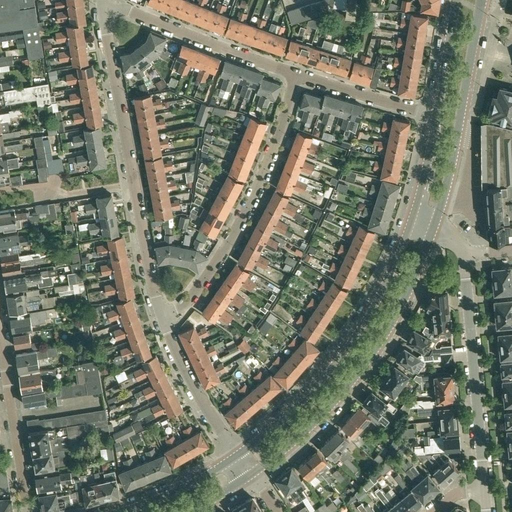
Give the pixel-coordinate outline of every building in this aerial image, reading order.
[(0,0),(0,30),(22,27),(28,60),(44,57),(33,0),(0,0)] [(158,0),(157,5),(166,9),(169,0),(158,0)] [(169,0),(166,9),(176,13),(180,0),(169,0)] [(180,0),(176,13),(185,16),(191,1),(187,0),(180,0)] [(185,16),(194,20),(202,0),(198,0),(199,0),(198,4),(191,1),(185,16)] [(206,0),(202,0),(194,20),(204,24),(209,9),(202,6),(204,2),(206,3),(206,0)] [(333,11),(333,7),(334,5),(334,0),(323,0),(328,13),(333,11)] [(346,0),(334,0),(334,5),(333,7),(335,7),(345,9),(346,0)] [(409,0),(401,0),(400,9),(409,11),(410,0),(409,0)] [(439,0),(420,0),(422,2),(420,10),(437,13),(439,0)] [(222,31),(228,16),(221,14),(223,10),(224,11),(226,6),(225,5),(226,3),(223,1),(222,4),(213,28),(222,31)] [(321,1),(316,3),(319,15),(325,14),(321,1)] [(84,13),(83,3),(68,5),(69,11),(56,12),(57,17),(84,13)] [(204,24),(213,28),(222,4),(218,3),(216,7),(218,8),(217,12),(209,9),(204,24)] [(314,17),(319,15),(316,3),(310,4),(314,17)] [(310,4),(304,6),(308,18),(314,17),(310,4)] [(304,6),(299,8),(302,20),(308,18),(304,6)] [(299,8),(293,10),(297,22),(302,20),(299,8)] [(334,9),(332,20),(344,22),(346,11),(334,9)] [(47,10),(38,12),(40,19),(48,18),(47,10)] [(291,23),(297,22),(293,10),(287,11),(291,23)] [(243,12),(239,11),(237,15),(239,16),(238,20),(230,17),(225,33),(234,36),(243,12)] [(247,13),(243,12),(234,36),(244,40),(249,24),(242,22),(243,17),(245,18),(247,13)] [(85,23),(84,13),(57,17),(58,22),(70,20),(71,24),(81,23),(82,24),(85,23)] [(400,21),(425,25),(427,15),(411,13),(409,20),(405,20),(406,18),(401,17),(400,21)] [(257,27),(249,24),(244,40),(253,43),(262,19),(258,17),(256,22),(258,23),(257,27)] [(253,43),(263,46),(268,31),(261,29),(263,24),(264,25),(266,20),(262,19),(253,43)] [(423,35),(425,25),(400,21),(400,26),(404,27),(405,25),(409,25),(407,33),(423,35)] [(81,23),(71,24),(67,25),(68,31),(55,33),(56,37),(83,33),(82,24),(81,23)] [(275,34),(268,31),(263,46),(272,50),(281,26),(276,24),(275,29),(277,30),(275,34)] [(285,27),(281,26),(272,50),(282,53),(287,38),(280,36),(282,31),(283,32),(285,27)] [(379,37),(381,29),(374,28),(372,36),(379,37)] [(166,37),(165,37),(150,31),(146,40),(168,56),(171,52),(166,49),(165,50),(161,47),(163,43),(166,37)] [(85,43),(83,33),(56,37),(57,42),(69,40),(70,45),(85,43)] [(397,41),(422,45),(423,35),(407,33),(406,40),(402,40),(402,38),(398,37),(397,41)] [(23,39),(15,40),(17,49),(25,47),(23,39)] [(285,54),(296,58),(301,43),(301,40),(297,39),(296,41),(290,40),(285,54)] [(168,56),(146,40),(146,41),(139,46),(150,60),(158,53),(162,55),(161,56),(165,59),(168,56)] [(324,50),(320,49),(315,64),(326,67),(331,52),(331,50),(333,44),(334,42),(328,40),(324,50)] [(346,40),(344,46),(353,52),(354,49),(346,40)] [(420,55),(422,45),(397,41),(396,46),(401,46),(401,45),(405,45),(404,53),(420,55)] [(306,44),(301,43),(296,58),(306,61),(311,46),(311,44),(306,42),(306,44)] [(58,52),(59,57),(86,53),(85,43),(70,45),(71,50),(58,52)] [(182,73),(191,48),(182,44),(177,58),(182,60),(178,72),(182,73)] [(331,52),(326,67),(336,71),(340,55),(344,46),(339,44),(338,46),(333,44),(331,50),(331,52)] [(315,47),(311,46),(306,61),(315,64),(320,49),(321,47),(316,45),(315,47)] [(139,46),(131,53),(141,76),(145,74),(144,71),(152,64),(149,60),(150,60),(139,46)] [(201,51),(191,48),(182,73),(187,75),(191,63),(196,65),(201,51)] [(210,55),(201,51),(196,65),(201,67),(196,79),(201,81),(210,55)] [(88,63),(86,53),(59,57),(59,62),(72,60),(73,65),(88,63)] [(141,76),(131,53),(120,55),(123,71),(136,69),(138,73),(136,74),(138,78),(139,78),(139,80),(143,79),(141,76)] [(394,57),(394,61),(418,65),(420,55),(404,53),(403,60),(399,60),(399,58),(394,57)] [(349,77),(359,80),(366,55),(362,54),(361,58),(363,59),(362,63),(354,61),(349,77)] [(214,73),(220,58),(210,55),(201,81),(205,82),(210,71),(214,73)] [(345,57),(340,55),(336,71),(346,74),(351,56),(346,55),(345,57)] [(370,56),(366,55),(359,80),(369,83),(373,67),(366,65),(367,60),(369,61),(370,56)] [(234,64),(224,60),(220,73),(225,75),(220,88),(225,90),(234,64)] [(417,75),(418,65),(394,61),(393,66),(398,66),(398,65),(402,65),(401,73),(417,75)] [(92,64),(82,66),(77,67),(78,72),(66,74),(66,79),(94,74),(92,64)] [(244,67),(234,64),(225,90),(230,91),(234,79),(239,81),(244,67)] [(253,70),(244,67),(239,81),(244,83),(239,95),(244,96),(253,70)] [(56,70),(48,72),(50,82),(56,81),(55,79),(57,79),(56,70)] [(253,70),(244,96),(249,98),(253,86),(258,88),(261,78),(263,74),(253,70)] [(415,85),(417,75),(401,73),(400,80),(395,80),(396,78),(391,77),(390,81),(415,85)] [(95,84),(94,74),(66,79),(67,84),(80,82),(81,87),(95,84)] [(369,87),(375,89),(379,78),(373,76),(369,87)] [(271,81),(261,78),(258,88),(256,92),(262,94),(256,109),(260,111),(262,107),(271,81)] [(159,90),(166,86),(162,79),(155,83),(159,90)] [(271,81),(262,107),(266,109),(270,96),(275,98),(280,84),(271,81)] [(415,85),(390,81),(390,86),(394,86),(395,84),(399,85),(397,93),(413,95),(415,85)] [(47,83),(33,85),(2,90),(0,90),(0,106),(5,104),(36,99),(38,106),(52,104),(52,103),(51,102),(50,91),(48,83),(47,83)] [(97,94),(95,84),(81,87),(82,92),(69,94),(70,99),(97,94)] [(511,86),(509,86),(508,90),(499,87),(497,97),(493,97),(491,104),(489,105),(488,109),(489,111),(488,113),(493,114),(492,118),(499,119),(498,120),(504,122),(505,121),(511,122),(511,86)] [(299,106),(303,107),(305,108),(301,120),(305,121),(313,95),(304,92),(299,106)] [(99,104),(97,94),(70,99),(71,103),(84,101),(85,106),(99,104)] [(134,97),(136,107),(162,103),(161,98),(156,99),(156,101),(151,102),(150,94),(134,97)] [(324,94),(323,98),(320,108),(325,109),(322,121),(326,123),(334,97),(324,94)] [(323,98),(313,95),(305,121),(309,123),(313,110),(319,112),(320,108),(323,98)] [(334,97),(326,123),(331,124),(334,112),(339,114),(344,100),(334,97)] [(353,103),(344,100),(339,114),(344,116),(341,128),(345,129),(353,103)] [(157,108),(162,107),(162,103),(136,107),(138,117),(154,114),(153,106),(157,106),(157,108)] [(204,125),(209,111),(211,106),(202,103),(195,122),(204,125)] [(363,106),(353,103),(345,129),(350,131),(353,119),(359,121),(363,106)] [(39,116),(53,114),(53,112),(53,111),(52,104),(38,106),(39,116)] [(73,114),(74,118),(101,114),(99,104),(85,106),(85,112),(73,114)] [(226,110),(211,106),(209,111),(224,116),(226,110)] [(9,112),(0,113),(0,131),(8,131),(7,121),(10,121),(10,117),(22,115),(21,108),(9,110),(9,112)] [(55,111),(57,121),(63,120),(62,120),(61,110),(58,111),(53,111),(53,112),(55,111)] [(102,124),(101,114),(74,118),(74,123),(87,121),(88,126),(102,124)] [(138,117),(140,127),(165,122),(173,121),(173,117),(159,119),(160,121),(156,122),(154,114),(138,117)] [(247,126),(263,132),(266,122),(251,117),(247,126)] [(388,123),(383,122),(382,126),(406,131),(409,121),(393,118),(391,126),(387,125),(388,123)] [(63,120),(57,121),(59,131),(65,130),(63,120)] [(166,126),(165,122),(140,127),(141,137),(158,134),(156,126),(161,125),(161,127),(166,126)] [(210,132),(213,124),(207,122),(205,129),(210,132)] [(511,128),(486,123),(484,123),(485,188),(486,188),(487,192),(486,192),(487,219),(488,219),(489,223),(511,221),(511,128)] [(57,133),(55,124),(47,125),(48,135),(57,133)] [(73,137),(74,141),(101,137),(99,126),(84,129),(85,135),(73,137)] [(244,135),(259,141),(263,132),(247,126),(244,135)] [(389,138),(404,141),(406,131),(382,126),(381,130),(386,131),(386,130),(390,130),(389,138)] [(0,133),(0,142),(3,142),(3,139),(19,136),(18,131),(0,133)] [(298,131),(294,141),(319,151),(320,146),(310,142),(312,137),(298,131)] [(209,143),(212,136),(204,133),(203,140),(209,143)] [(159,142),(158,134),(141,137),(143,147),(168,142),(168,138),(163,139),(163,141),(159,142)] [(255,151),(259,141),(244,135),(240,145),(255,151)] [(36,148),(44,146),(43,141),(42,136),(34,137),(36,148)] [(88,149),(102,146),(101,137),(74,141),(68,142),(69,146),(74,145),(74,146),(87,144),(88,149)] [(404,141),(389,138),(387,146),(383,145),(383,143),(373,141),(372,145),(378,146),(402,151),(404,141)] [(43,141),(44,146),(45,158),(46,161),(53,160),(50,145),(49,140),(43,141)] [(317,155),(319,151),(294,141),(291,150),(304,156),(306,151),(317,155)] [(4,146),(3,142),(0,142),(0,151),(22,148),(21,143),(4,146)] [(168,142),(143,147),(145,157),(155,155),(161,154),(160,146),(164,145),(164,147),(169,146),(168,142)] [(240,145),(236,154),(251,160),(255,151),(240,145)] [(37,159),(45,158),(44,146),(36,148),(37,159)] [(77,161),(104,156),(102,146),(88,149),(89,154),(76,156),(77,161)] [(400,161),(402,151),(378,146),(377,150),(382,151),(382,149),(386,150),(385,158),(400,161)] [(302,161),(304,156),(291,150),(287,160),(312,170),(314,165),(302,161)] [(214,157),(201,151),(200,159),(210,164),(214,157)] [(233,164),(248,170),(251,160),(236,154),(233,164)] [(0,155),(0,164),(19,162),(18,157),(7,159),(6,155),(0,155)] [(91,163),(92,168),(92,169),(106,166),(104,156),(77,161),(78,165),(91,163)] [(147,168),(172,164),(177,163),(176,159),(166,161),(167,163),(163,164),(161,156),(145,159),(147,168)] [(35,159),(37,168),(47,166),(47,165),(46,161),(45,158),(37,159),(35,159)] [(398,171),(400,161),(385,158),(383,166),(379,165),(379,163),(369,160),(368,165),(374,166),(398,171)] [(54,164),(56,173),(63,172),(61,159),(54,160),(54,164)] [(47,165),(47,166),(48,174),(56,173),(54,164),(54,160),(53,160),(46,161),(47,165)] [(312,170),(287,160),(283,169),(297,174),(299,169),(311,174),(312,170)] [(19,167),(19,162),(0,164),(0,174),(9,173),(8,168),(19,167)] [(172,164),(147,168),(149,178),(165,176),(163,168),(167,167),(168,169),(173,169),(172,164)] [(233,164),(231,167),(229,173),(244,179),(248,170),(233,164)] [(48,176),(48,174),(47,166),(37,168),(39,182),(47,181),(46,176),(48,176)] [(382,170),(380,178),(396,181),(398,171),(374,166),(373,170),(377,171),(378,169),(382,170)] [(308,179),(297,174),(283,169),(280,178),(305,188),(313,191),(315,187),(306,184),(308,179)] [(187,182),(192,181),(194,171),(190,171),(185,172),(187,182)] [(345,180),(354,183),(356,174),(347,171),(345,180)] [(9,177),(9,173),(0,174),(0,183),(8,183),(9,187),(21,185),(20,175),(9,177)] [(223,184),(238,191),(243,182),(228,175),(223,184)] [(149,178),(151,188),(175,184),(175,180),(170,180),(170,183),(166,183),(165,176),(149,178)] [(305,188),(280,178),(276,188),(290,193),(292,189),(303,193),(305,188)] [(370,189),(395,197),(399,185),(383,180),(380,190),(375,188),(376,186),(371,185),(370,189)] [(151,188),(152,198),(168,195),(167,188),(171,187),(171,189),(176,189),(175,184),(151,188)] [(223,184),(219,193),(233,200),(238,191),(223,184)] [(392,208),(395,197),(370,189),(369,193),(373,195),(374,193),(378,194),(375,204),(392,208)] [(275,190),(271,199),(295,212),(297,207),(286,201),(289,197),(275,190)] [(228,209),(233,200),(219,193),(214,202),(228,209)] [(78,210),(86,209),(113,204),(111,194),(97,196),(97,200),(97,202),(77,205),(78,210)] [(170,203),(168,195),(152,198),(154,208),(179,204),(178,199),(173,200),(174,202),(170,203)] [(271,199),(266,207),(279,215),(282,210),(293,216),(295,212),(271,199)] [(214,202),(209,210),(224,218),(228,209),(214,202)] [(337,204),(332,202),(329,209),(333,211),(337,204)] [(49,213),(47,214),(47,218),(48,220),(57,218),(54,203),(49,204),(50,213),(49,213)] [(49,213),(50,213),(49,204),(35,206),(36,212),(32,212),(33,216),(39,215),(47,214),(49,213)] [(113,204),(86,209),(87,214),(99,212),(100,217),(115,214),(113,204)] [(156,218),(166,217),(172,216),(171,208),(175,207),(175,209),(180,208),(179,204),(154,208),(156,218)] [(363,212),(388,220),(392,208),(375,204),(372,213),(368,211),(369,210),(364,208),(363,212)] [(277,220),(279,215),(266,207),(261,216),(285,229),(292,233),(294,229),(277,220)] [(0,211),(0,221),(30,216),(29,212),(15,215),(14,210),(0,211)] [(219,227),(224,218),(209,210),(204,219),(219,227)] [(384,231),(388,220),(363,212),(359,211),(359,214),(362,215),(362,216),(366,218),(367,216),(371,217),(368,226),(384,231)] [(116,224),(115,214),(100,217),(101,222),(88,224),(89,229),(116,224)] [(33,216),(30,216),(0,221),(0,230),(28,226),(28,221),(39,220),(39,215),(33,216)] [(186,228),(189,218),(181,216),(178,226),(186,228)] [(261,216),(256,225),(270,232),(272,227),(283,233),(285,229),(261,216)] [(179,263),(182,246),(171,244),(171,240),(173,240),(173,234),(173,227),(172,217),(169,218),(168,261),(179,263)] [(158,263),(168,261),(169,218),(164,219),(164,222),(162,222),(163,228),(164,228),(165,234),(164,234),(164,240),(166,240),(166,244),(155,246),(158,263)] [(219,227),(204,219),(200,228),(214,236),(219,227)] [(511,223),(488,225),(488,230),(486,231),(487,237),(489,238),(489,243),(511,240),(511,223)] [(104,236),(108,236),(118,234),(116,224),(89,229),(90,234),(103,231),(104,236)] [(267,237),(270,232),(256,225),(252,234),(276,247),(278,243),(267,237)] [(347,230),(370,241),(374,231),(360,225),(357,232),(353,230),(354,229),(349,226),(348,229),(347,230)] [(365,250),(370,241),(347,230),(346,234),(350,236),(351,235),(354,237),(351,244),(365,250)] [(0,235),(0,244),(36,239),(36,234),(30,235),(18,237),(18,233),(0,235)] [(247,243),(260,250),(263,245),(274,251),(276,247),(252,234),(247,243)] [(122,235),(112,237),(107,238),(109,244),(93,247),(94,252),(97,251),(124,245),(122,235)] [(184,237),(182,246),(179,263),(189,265),(199,241),(195,239),(194,244),(196,244),(194,249),(188,248),(190,238),(184,237)] [(28,240),(0,244),(0,250),(0,252),(0,253),(7,252),(15,251),(20,250),(20,246),(29,244),(28,240)] [(208,257),(199,251),(198,250),(200,246),(202,247),(203,242),(199,241),(189,265),(198,271),(208,257)] [(258,255),(260,250),(247,243),(242,252),(266,265),(268,261),(258,255)] [(339,248),(362,259),(365,250),(351,244),(348,250),(344,248),(345,246),(341,244),(339,248)] [(126,255),(124,245),(97,251),(98,256),(111,253),(112,258),(126,255)] [(358,266),(362,259),(339,248),(332,245),(331,245),(329,248),(342,254),(342,253),(346,254),(343,259),(358,266)] [(317,249),(310,246),(307,251),(315,254),(317,249)] [(303,252),(296,248),(294,253),(301,257),(303,252)] [(18,252),(1,254),(2,264),(19,261),(43,257),(45,257),(44,251),(18,255),(18,252)] [(266,265),(242,252),(238,261),(250,268),(253,263),(264,269),(266,265)] [(128,265),(126,255),(112,258),(113,263),(100,266),(101,270),(128,265)] [(20,266),(32,264),(44,262),(43,257),(19,261),(2,264),(4,273),(21,270),(20,266)] [(296,261),(289,257),(286,263),(293,267),(296,261)] [(332,263),(331,267),(353,277),(358,266),(343,259),(339,268),(336,266),(337,265),(332,263)] [(79,262),(70,264),(71,267),(69,267),(70,272),(80,270),(79,262)] [(237,263),(231,271),(255,289),(258,286),(255,284),(256,283),(245,276),(248,271),(237,263)] [(292,267),(286,263),(282,269),(288,273),(292,267)] [(349,286),(353,277),(331,267),(323,263),(321,267),(329,270),(333,272),(334,271),(338,273),(334,280),(349,286)] [(128,265),(101,270),(102,275),(114,272),(116,278),(130,275),(128,265)] [(493,279),(493,281),(511,280),(510,273),(511,272),(511,266),(492,269),(492,274),(491,274),(491,280),(493,279)] [(25,272),(4,276),(5,284),(34,279),(49,276),(48,270),(40,271),(40,273),(25,276),(25,272)] [(72,284),(83,282),(81,271),(67,274),(69,284),(72,284)] [(255,289),(231,271),(225,279),(237,288),(240,284),(250,291),(251,290),(254,291),(255,289)] [(132,285),(130,275),(116,278),(117,283),(104,285),(105,290),(132,285)] [(5,284),(7,293),(27,289),(27,285),(38,283),(39,287),(53,285),(51,276),(49,277),(49,276),(34,279),(5,284)] [(234,293),(237,288),(225,279),(219,288),(242,304),(244,300),(234,293)] [(511,280),(493,281),(493,282),(492,282),(492,288),(493,288),(494,294),(511,292),(511,285),(511,286),(511,280)] [(323,281),(321,285),(341,299),(347,290),(334,281),(329,288),(326,286),(327,284),(323,281)] [(83,282),(72,284),(74,294),(85,292),(83,282)] [(336,308),(341,299),(321,285),(315,282),(313,285),(322,291),(323,290),(326,292),(322,299),(336,308)] [(134,295),(132,285),(105,290),(106,295),(119,292),(120,298),(124,297),(134,295)] [(430,311),(431,318),(448,317),(446,291),(445,289),(445,288),(443,287),(442,286),(441,286),(439,287),(438,288),(438,289),(438,291),(432,292),(425,309),(430,311)] [(279,290),(275,287),(269,297),(273,300),(279,290)] [(219,288),(213,296),(226,305),(229,300),(239,307),(242,304),(219,288)] [(24,292),(7,295),(8,304),(41,299),(41,298),(47,297),(46,293),(24,297),(24,292)] [(84,292),(75,294),(77,302),(86,301),(84,292)] [(223,309),(226,305),(213,296),(208,304),(230,320),(233,316),(223,309)] [(121,301),(117,302),(119,308),(106,312),(108,316),(134,307),(131,297),(121,301)] [(331,315),(336,308),(322,299),(318,305),(315,303),(315,301),(311,298),(309,301),(331,315)] [(494,307),(495,314),(511,312),(511,298),(506,299),(506,300),(495,301),(495,307),(494,307)] [(8,304),(10,313),(27,311),(26,306),(42,304),(41,299),(8,304)] [(311,315),(325,324),(331,315),(309,301),(307,305),(311,308),(312,306),(315,309),(311,315)] [(228,324),(230,320),(208,304),(202,313),(214,321),(217,316),(228,324)] [(137,316),(134,307),(108,316),(102,319),(103,323),(122,317),(123,322),(137,316)] [(46,310),(29,312),(10,315),(13,332),(32,329),(31,325),(45,323),(44,319),(47,318),(46,310)] [(511,312),(495,314),(495,320),(496,320),(497,326),(510,325),(510,330),(511,330),(511,312)] [(277,317),(270,313),(265,319),(272,324),(277,317)] [(325,324),(311,315),(307,321),(303,319),(304,318),(300,315),(298,318),(319,332),(325,324)] [(114,335),(141,326),(137,316),(123,322),(125,327),(113,331),(114,335)] [(440,334),(450,333),(448,317),(431,318),(432,330),(430,330),(431,336),(434,337),(440,337),(440,334)] [(313,341),(319,332),(298,318),(295,322),(300,325),(301,323),(304,325),(300,332),(313,341)] [(90,321),(81,323),(83,331),(91,329),(90,321)] [(262,324),(258,329),(264,334),(268,329),(262,324)] [(247,330),(251,334),(255,328),(251,325),(247,330)] [(144,335),(141,326),(114,335),(116,340),(128,335),(130,340),(144,335)] [(179,332),(183,341),(206,331),(204,327),(199,329),(200,331),(196,333),(193,326),(179,332)] [(420,353),(421,353),(424,355),(452,352),(451,345),(441,346),(441,348),(436,348),(435,344),(436,342),(413,330),(407,341),(422,350),(420,353)] [(499,345),(499,346),(511,344),(511,330),(510,330),(510,332),(498,334),(498,339),(497,340),(498,345),(499,345)] [(206,331),(183,341),(187,350),(202,344),(199,337),(202,335),(203,337),(208,335),(206,331)] [(31,343),(29,332),(13,335),(15,345),(26,343),(27,350),(39,349),(38,342),(31,343)] [(120,350),(122,354),(147,345),(144,335),(130,340),(132,346),(120,350)] [(291,342),(310,359),(318,349),(305,338),(299,346),(295,343),(296,341),(293,339),(291,342)] [(244,353),(250,347),(243,340),(237,346),(244,353)] [(187,350),(191,359),(214,349),(224,344),(222,341),(213,346),(208,347),(209,349),(205,351),(202,344),(187,350)] [(237,348),(234,342),(227,345),(230,352),(237,348)] [(302,367),(310,359),(291,342),(288,345),(291,348),(292,347),(295,349),(289,356),(302,367)] [(511,344),(499,346),(499,348),(498,348),(498,353),(500,353),(500,359),(511,357),(511,344)] [(151,355),(147,345),(122,354),(123,359),(135,355),(137,360),(151,355)] [(453,364),(452,352),(424,355),(421,353),(419,357),(404,348),(401,353),(398,353),(396,357),(397,359),(396,360),(417,373),(425,361),(441,360),(442,366),(453,364)] [(216,353),(214,349),(191,359),(196,368),(211,362),(207,356),(211,354),(212,355),(216,353)] [(46,350),(17,354),(19,371),(39,368),(37,358),(47,357),(46,350)] [(145,366),(133,372),(135,376),(160,364),(158,360),(156,354),(150,357),(142,361),(145,366)] [(275,360),(294,377),(302,367),(289,356),(283,364),(280,361),(281,360),(278,357),(275,360)] [(85,382),(87,394),(102,392),(97,360),(82,363),(82,364),(85,382)] [(286,386),(294,377),(275,360),(272,363),(275,366),(277,365),(280,367),(273,375),(286,386)] [(511,361),(501,363),(501,369),(500,369),(500,374),(502,374),(502,375),(511,374),(511,361)] [(214,369),(211,362),(196,368),(200,377),(223,367),(221,364),(217,366),(217,367),(214,369)] [(73,365),(74,369),(75,371),(77,384),(80,383),(85,382),(82,364),(73,365)] [(160,364),(135,376),(137,380),(149,375),(151,379),(165,373),(160,364)] [(262,376),(264,375),(256,366),(253,369),(257,374),(273,393),(281,386),(271,374),(265,379),(262,376)] [(408,375),(395,366),(394,366),(393,367),(392,366),(391,366),(389,369),(389,371),(390,371),(387,375),(403,387),(406,383),(404,381),(408,375)] [(223,367),(200,377),(205,387),(219,380),(216,373),(220,372),(220,373),(225,371),(223,367)] [(20,374),(22,391),(42,388),(41,380),(56,377),(55,369),(20,374)] [(154,384),(143,389),(145,393),(169,382),(165,373),(151,379),(154,384)] [(255,387),(266,399),(273,393),(257,374),(254,377),(257,380),(259,379),(261,382),(255,387)] [(419,383),(421,380),(421,375),(418,376),(416,374),(413,379),(419,383)] [(400,391),(403,387),(387,375),(383,380),(382,379),(380,380),(379,381),(380,384),(381,384),(379,386),(393,396),(398,389),(400,391)] [(433,389),(452,387),(452,382),(453,382),(453,381),(454,381),(454,380),(454,379),(454,378),(453,377),(452,377),(451,377),(451,375),(434,377),(435,384),(432,384),(433,389)] [(258,406),(266,399),(255,387),(249,392),(247,389),(248,388),(240,379),(237,382),(238,383),(258,406)] [(503,393),(511,391),(511,379),(502,380),(503,386),(501,386),(502,392),(503,391),(503,393)] [(169,382),(145,393),(147,398),(158,393),(160,397),(173,391),(169,382)] [(250,412),(258,406),(238,383),(235,386),(242,394),(243,392),(246,395),(240,400),(250,412)] [(452,387),(433,389),(433,394),(436,394),(436,402),(453,400),(453,399),(454,398),(455,398),(456,397),(456,396),(456,395),(455,395),(455,394),(454,393),(453,393),(452,387)] [(61,398),(60,388),(23,394),(24,404),(36,402),(37,407),(46,406),(45,397),(56,395),(57,399),(61,398)] [(162,402),(151,408),(153,412),(178,400),(173,391),(160,397),(162,402)] [(393,412),(397,407),(390,403),(388,401),(386,403),(371,391),(363,402),(378,414),(384,405),(393,412)] [(511,391),(503,393),(503,394),(502,394),(502,399),(504,399),(504,405),(511,404),(511,391)] [(243,419),(250,412),(240,400),(234,405),(231,402),(232,401),(230,397),(226,400),(243,419)] [(178,400),(153,412),(156,416),(167,411),(169,416),(183,409),(178,400)] [(235,426),(243,419),(226,400),(223,403),(226,406),(228,405),(231,408),(226,412),(223,408),(219,411),(222,416),(225,413),(235,426)] [(411,406),(405,402),(399,409),(405,414),(411,406)] [(359,407),(350,417),(361,427),(369,419),(374,423),(378,426),(380,423),(369,412),(367,414),(359,407)] [(434,414),(434,407),(422,408),(422,407),(417,407),(417,415),(434,414)] [(456,412),(455,407),(436,409),(437,414),(439,414),(439,420),(458,419),(458,414),(456,412)] [(390,422),(383,415),(378,420),(386,426),(390,422)] [(364,430),(361,427),(350,417),(341,426),(350,433),(348,436),(356,443),(359,439),(357,438),(358,437),(359,438),(364,432),(363,431),(364,430)] [(40,430),(34,431),(29,432),(32,454),(63,450),(64,449),(88,445),(87,442),(93,441),(92,433),(109,430),(107,419),(102,420),(96,421),(90,422),(85,423),(79,424),(74,425),(68,425),(62,426),(57,427),(51,428),(46,429),(40,430)] [(438,433),(457,431),(457,426),(458,425),(458,419),(439,420),(440,427),(438,428),(438,433)] [(117,441),(119,440),(135,432),(131,425),(113,434),(117,441)] [(200,430),(199,431),(193,434),(191,430),(192,429),(190,425),(186,427),(199,450),(208,445),(200,430)] [(190,455),(199,450),(186,427),(183,429),(185,434),(187,433),(189,437),(182,441),(190,455)] [(347,457),(351,453),(347,450),(345,451),(342,448),(349,441),(337,430),(329,439),(347,457)] [(139,433),(131,436),(134,442),(142,439),(139,433)] [(172,435),(169,437),(181,460),(190,455),(182,441),(176,444),(173,441),(175,440),(172,435)] [(394,435),(390,445),(395,447),(399,437),(394,435)] [(424,452),(460,449),(459,435),(429,437),(430,444),(424,445),(424,447),(414,448),(414,450),(413,451),(415,455),(416,455),(424,454),(424,452)] [(173,465),(181,460),(169,437),(165,439),(168,444),(169,443),(171,447),(164,451),(168,456),(173,465)] [(343,461),(344,461),(347,457),(329,439),(320,447),(335,462),(339,457),(343,461)] [(401,441),(393,450),(397,454),(405,446),(401,441)] [(112,447),(106,448),(100,449),(102,461),(114,459),(112,447)] [(154,449),(150,450),(159,475),(171,470),(164,454),(156,458),(154,454),(156,453),(154,449)] [(66,465),(64,454),(63,455),(63,450),(32,454),(35,468),(36,470),(66,465)] [(148,479),(159,475),(150,450),(145,452),(147,456),(149,456),(151,460),(142,463),(148,479)] [(331,467),(316,450),(307,459),(318,471),(320,469),(324,473),(331,467)] [(432,455),(433,457),(451,477),(454,474),(455,475),(458,472),(457,472),(458,471),(454,466),(448,458),(444,461),(439,456),(439,453),(433,453),(432,455)] [(383,459),(378,454),(373,459),(378,463),(383,459)] [(433,471),(439,479),(443,484),(444,485),(448,481),(448,480),(451,477),(433,457),(432,455),(431,455),(430,454),(425,455),(424,454),(416,455),(422,461),(427,457),(437,468),(433,471)] [(347,457),(344,461),(349,465),(352,462),(347,457)] [(148,479),(142,463),(133,467),(132,463),(133,462),(132,458),(127,460),(137,484),(148,479)] [(297,467),(307,478),(309,481),(315,476),(320,482),(321,481),(324,478),(318,471),(307,459),(297,467)] [(126,488),(137,484),(127,460),(124,461),(125,465),(127,464),(129,469),(119,472),(126,488)] [(439,487),(435,483),(428,473),(423,478),(412,465),(409,468),(431,493),(430,493),(432,492),(433,492),(434,491),(436,492),(438,490),(438,488),(439,487)] [(305,488),(301,481),(291,467),(290,467),(289,467),(286,469),(286,472),(283,473),(302,500),(306,496),(302,490),(305,488)] [(431,494),(431,493),(409,468),(406,471),(416,483),(411,487),(423,501),(424,500),(426,501),(428,499),(428,497),(429,496),(429,495),(428,495),(430,494),(431,494)] [(0,511),(12,511),(13,511),(6,469),(0,469),(0,511)] [(58,470),(35,474),(37,482),(70,477),(69,472),(59,474),(58,470)] [(378,470),(369,477),(372,481),(381,474),(378,470)] [(114,496),(119,495),(115,471),(110,472),(111,478),(104,480),(107,500),(115,498),(114,496)] [(98,502),(107,500),(104,480),(100,481),(99,472),(94,473),(96,482),(94,483),(98,502)] [(297,502),(302,500),(283,473),(277,478),(277,481),(279,484),(280,486),(286,493),(289,491),(297,502)] [(98,502),(94,483),(87,485),(86,481),(87,481),(85,474),(81,474),(82,484),(83,486),(86,504),(90,503),(91,504),(98,502)] [(418,505),(421,502),(417,498),(403,479),(398,474),(394,477),(398,483),(402,488),(398,491),(403,497),(401,498),(405,504),(407,502),(413,509),(414,509),(414,510),(419,506),(418,505)] [(70,477),(37,482),(38,491),(61,488),(61,484),(74,482),(73,476),(70,477)] [(382,510),(383,511),(398,511),(384,495),(380,489),(375,492),(387,507),(382,510)] [(384,495),(398,511),(410,511),(413,509),(407,502),(405,504),(401,498),(400,499),(395,493),(392,495),(388,491),(384,495)] [(39,494),(40,505),(49,503),(48,501),(70,498),(69,494),(57,496),(56,492),(39,494)] [(74,508),(84,506),(82,496),(76,497),(72,498),(74,508)] [(250,497),(243,501),(241,503),(246,511),(260,511),(262,511),(254,498),(250,497)] [(43,511),(50,511),(53,511),(65,510),(64,505),(71,504),(70,498),(48,501),(49,503),(40,505),(41,510),(43,511)] [(364,502),(361,503),(367,511),(381,511),(380,511),(377,511),(374,511),(368,504),(366,505),(364,502)] [(246,511),(241,503),(236,505),(236,504),(231,507),(232,508),(230,509),(232,511),(246,511)] [(331,511),(324,503),(316,509),(311,511),(331,511)] [(367,511),(361,503),(357,507),(361,511),(367,511)]
